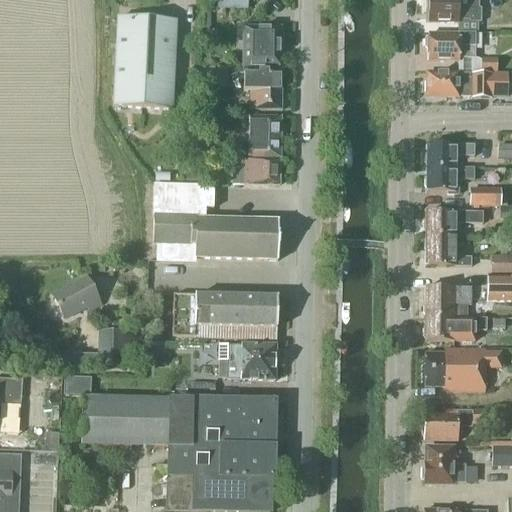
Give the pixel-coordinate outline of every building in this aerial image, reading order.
[(215,0),(215,11),(247,11),(247,0),(215,0)] [(480,25),(480,11),(477,11),(477,0),(427,0),(427,2),(425,4),(425,11),(427,13),(427,25),(457,25),(457,35),(475,35),(477,35),(477,25),(480,25)] [(171,112),(175,24),(115,22),(111,108),(171,112)] [(243,70),(281,70),(280,30),(243,30),(243,70)] [(456,63),(456,76),(478,76),(478,74),(478,61),(474,60),(475,35),(457,35),(457,37),(427,37),(427,40),(425,42),(425,49),(427,51),(427,63),(456,63)] [(495,74),(496,61),(478,61),(478,74),(495,74)] [(226,70),(198,70),(198,87),(207,87),(207,88),(225,88),(226,70)] [(280,112),(280,72),(238,72),(238,75),(243,75),(243,93),(248,93),(248,112),(280,112)] [(425,85),(425,95),(426,95),(426,99),(457,100),(457,99),(471,99),(471,100),(490,100),(490,98),(505,99),(505,76),(490,76),(478,76),(456,76),(426,75),(426,85),(425,85)] [(279,160),(280,120),(248,119),(247,160),(279,160)] [(226,145),(208,145),(208,158),(226,159),(226,145)] [(511,146),(496,146),(496,161),(511,161),(511,146)] [(454,170),(455,170),(455,159),(473,159),(473,147),(427,147),(427,156),(424,158),(424,165),(427,168),(427,171),(454,171),(454,170)] [(279,163),(243,162),(232,162),(232,187),(279,188),(279,163)] [(474,171),(455,170),(454,170),(454,171),(427,171),(427,179),(424,181),(424,187),(426,190),(427,194),(447,194),(447,197),(458,197),(458,185),(455,183),(474,183),(474,171)] [(185,176),(185,188),(202,188),(202,177),(185,176)] [(277,263),(278,223),(204,221),(204,211),(212,211),(212,190),(152,188),(152,219),(153,219),(152,247),(157,248),(157,264),(185,265),(185,261),(277,263)] [(500,191),(468,190),(468,209),(498,209),(500,209),(500,191)] [(498,209),(498,222),(511,221),(511,208),(506,209),(500,209),(498,209)] [(482,215),(475,215),(426,214),(426,224),(423,225),(423,232),(426,235),(426,238),(454,238),(454,226),(481,227),(482,215)] [(454,260),(454,238),(426,238),(426,241),(423,243),(423,251),(426,253),(425,269),(471,270),(471,260),(454,260)] [(511,276),(511,259),(490,259),(490,276),(511,276)] [(511,304),(511,278),(486,278),(485,304),(511,304)] [(88,313),(99,307),(85,280),(51,298),(63,321),(86,310),(88,313)] [(470,308),(470,290),(425,289),(425,306),(423,308),(423,316),(425,318),(425,320),(453,321),(453,320),(453,308),(470,308)] [(276,300),(240,299),(240,300),(172,298),(172,340),(192,341),(275,343),(276,301),(276,300)] [(423,332),(422,339),(425,342),(425,344),(453,345),(453,344),(474,344),(474,340),(474,333),(485,333),(486,321),(466,320),(453,320),(453,321),(425,320),(425,329),(423,332)] [(126,334),(97,333),(96,357),(100,357),(99,369),(125,370),(126,334)] [(219,348),(218,383),(240,383),(240,384),(274,384),(275,349),(219,348)] [(500,371),(500,355),(485,355),(485,353),(444,353),(444,358),(425,358),(424,390),(444,390),(444,395),(484,395),(484,371),(500,371)] [(0,437),(17,438),(19,408),(21,383),(0,381),(0,437)] [(214,386),(188,385),(188,398),(213,399),(214,386)] [(82,401),(81,448),(168,450),(169,402),(82,401)] [(156,468),(156,478),(168,479),(167,511),(269,511),(270,481),(272,481),(273,452),(274,404),(213,403),(188,403),(169,402),(168,450),(168,468),(156,468)] [(471,428),(471,427),(485,427),(485,425),(492,426),(492,412),(485,412),(485,414),(456,413),(443,413),(443,417),(423,417),(423,430),(422,431),(421,437),(423,439),(423,443),(457,444),(457,440),(459,440),(459,431),(459,430),(471,430),(471,428)] [(511,449),(491,449),(490,469),(511,469),(511,449)] [(464,486),(464,467),(452,467),(452,450),(425,450),(425,467),(423,467),(423,472),(421,472),(421,481),(423,482),(423,486),(452,487),(452,486),(464,486)] [(17,511),(20,465),(10,465),(0,464),(0,511),(17,511)]
